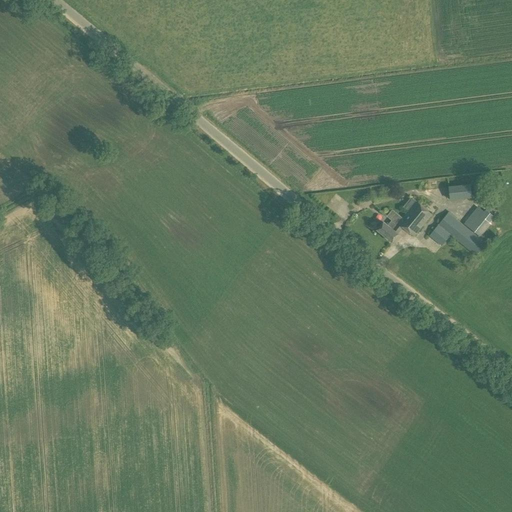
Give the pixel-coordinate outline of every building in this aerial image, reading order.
[(450,200),(472,198),(470,185),(448,187),(450,200)] [(411,195),(404,206),(409,210),(417,199),(411,195)] [(409,221),(403,228),(415,237),(432,215),(416,202),(404,217),(409,221)] [(496,213),(485,204),(481,209),(477,206),(462,223),(480,238),(491,224),(489,223),(494,217),(496,213)] [(409,221),(404,217),(403,219),(392,210),(387,216),(392,220),(387,226),(383,222),(376,231),(392,244),(399,235),(398,234),(403,228),(409,221)] [(486,244),(456,219),(457,218),(449,212),(429,236),(442,246),(451,236),(476,256),(486,244)]
